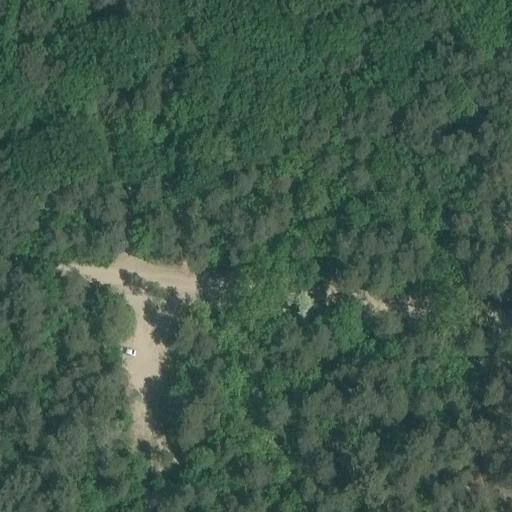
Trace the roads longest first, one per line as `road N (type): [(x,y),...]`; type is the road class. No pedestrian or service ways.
road 1 (track): [(511,316),(133,279)]
road 2 (track): [(138,298),(156,511)]
road 3 (track): [(133,279),(0,263)]
